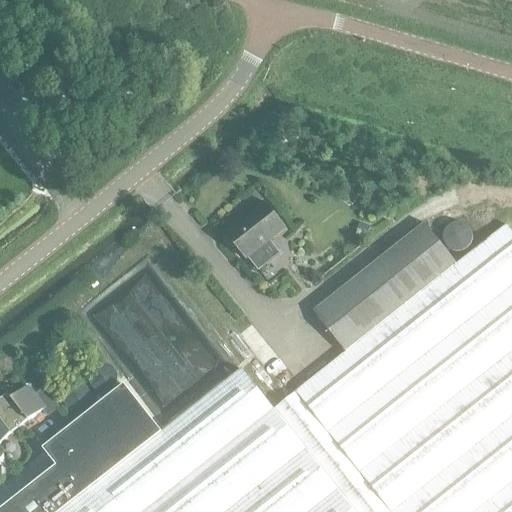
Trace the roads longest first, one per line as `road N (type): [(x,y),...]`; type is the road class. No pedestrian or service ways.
road 1 (tertiary): [(0,284),(201,119),(283,8)]
road 2 (tertiary): [(511,74),(283,8)]
